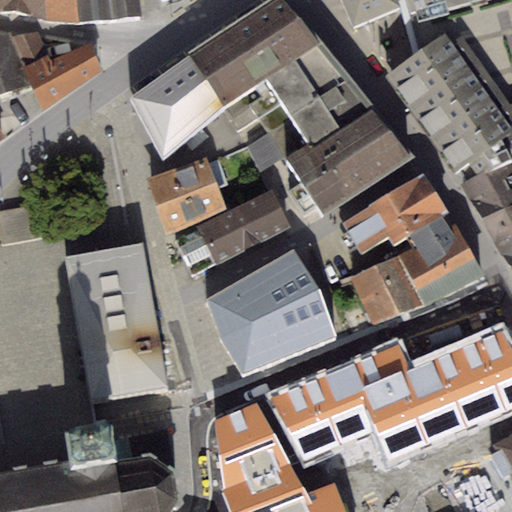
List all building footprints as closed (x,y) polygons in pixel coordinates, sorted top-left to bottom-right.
[(46,19),(44,0),(0,0),(0,9),(14,9),(46,19)] [(44,0),(46,19),(79,21),(76,0),(44,0)] [(76,0),(79,21),(140,16),(137,0),(76,0)] [(271,0),(190,55),(223,107),(245,92),(269,131),(349,78),(283,0),(271,0)] [(511,0),(340,0),(352,27),(399,9),(396,0),(405,0),(418,51),(386,77),(455,173),(470,163),(477,175),(487,170),(511,163),(511,0)] [(38,32),(12,37),(29,85),(43,110),(101,70),(89,42),(51,60),(38,32)] [(11,33),(0,35),(0,94),(29,85),(12,37),(11,33)] [(190,55),(128,98),(164,162),(223,107),(190,55)] [(269,131),(284,158),(301,182),(290,189),(304,215),(318,206),(323,213),(410,156),(349,78),(269,131)] [(284,158),(269,131),(246,145),(259,173),(284,158)] [(207,158),(147,180),(165,234),(226,209),(207,158)] [(477,175),(461,185),(481,218),(511,203),(511,163),(487,170),(477,175)] [(423,173),(342,223),(360,254),(388,236),(392,244),(409,235),(415,246),(450,227),(442,216),(448,212),(423,173)] [(175,241),(191,278),(289,227),(273,189),(196,226),(199,231),(175,241)] [(54,235),(48,203),(0,212),(0,226),(3,244),(54,235)] [(511,203),(481,218),(499,254),(511,247),(511,203)] [(415,246),(397,256),(423,306),(482,276),(456,223),(450,227),(415,246)] [(92,405),(169,392),(143,245),(66,258),(92,405)] [(511,247),(499,254),(511,275),(511,247)] [(294,248),(207,299),(222,341),(243,374),(336,338),(320,290),(294,248)] [(397,256),(350,278),(369,322),(423,306),(397,256)] [(398,342),(272,400),(302,464),(373,432),(387,463),(511,406),(511,344),(505,328),(411,371),(398,342)] [(306,494),(257,404),(214,420),(223,490),(231,511),(345,511),(334,483),(306,494)] [(0,511),(168,511),(176,503),(172,467),(146,449),(117,453),(110,415),(63,423),(69,461),(0,473),(0,511)] [(511,434),(495,444),(511,473),(511,434)]
